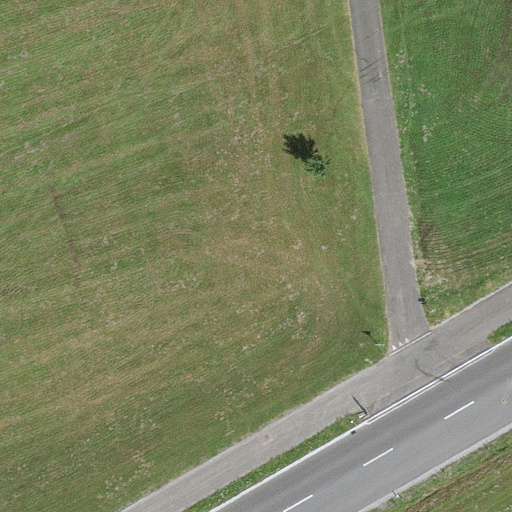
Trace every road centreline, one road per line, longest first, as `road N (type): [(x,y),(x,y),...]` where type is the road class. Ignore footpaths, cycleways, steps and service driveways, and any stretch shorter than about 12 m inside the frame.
road 1 (track): [(358,0),(414,436)]
road 2 (secondary): [(283,511),(511,380)]
